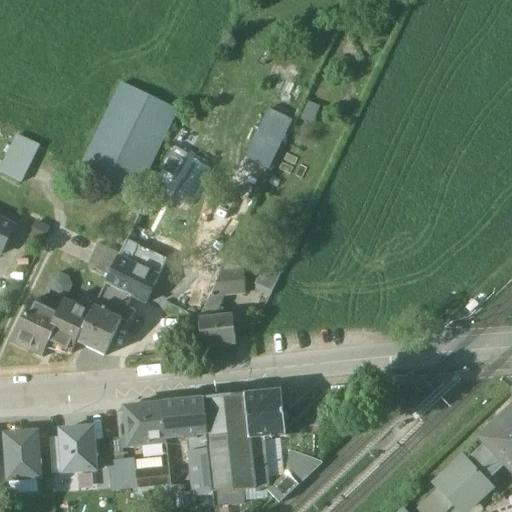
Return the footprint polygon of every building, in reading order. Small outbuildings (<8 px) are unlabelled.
[(177,110),(123,84),(79,174),(133,200),(177,110)] [(268,107),(247,159),(273,170),(295,118),(268,107)] [(39,147),(17,137),(0,172),(0,174),(21,184),(39,147)] [(165,171),(178,175),(186,152),(173,148),(165,171)] [(15,229),(0,221),(0,254),(2,256),(15,229)] [(165,261),(126,243),(120,256),(118,259),(157,278),(165,261)] [(120,256),(99,246),(89,266),(110,276),(118,259),(120,256)] [(118,259),(110,276),(106,285),(133,298),(146,304),(158,278),(157,278),(118,259)] [(281,274),(271,269),(268,276),(278,281),(281,274)] [(268,276),(257,271),(256,290),(270,297),(278,281),(268,276)] [(244,272),(222,274),(222,275),(211,296),(222,300),(224,296),(246,294),(244,272)] [(133,298),(106,285),(94,308),(121,322),(124,317),(132,322),(137,312),(129,307),(133,298)] [(222,300),(211,296),(199,321),(218,319),(217,313),(222,300)] [(91,315),(64,302),(59,314),(32,302),(12,344),(43,359),(50,344),(72,355),(77,344),(91,315)] [(121,322),(94,308),(91,315),(77,344),(103,356),(104,357),(121,322)] [(218,319),(199,321),(202,350),(236,346),(233,318),(218,319)] [(511,410),(481,440),(485,444),(466,462),(486,484),(505,466),(511,472),(511,390),(511,391),(511,396),(511,397),(511,410)] [(293,392),(204,402),(208,437),(209,453),(213,495),(227,494),(268,490),(263,440),(286,438),(283,411),(295,410),(293,392)] [(325,399),(308,401),(310,428),(323,428),(325,399)] [(204,402),(163,406),(166,442),(185,440),(208,437),(204,402)] [(163,406),(129,409),(127,410),(124,412),(123,416),(125,419),(126,421),(126,422),(119,423),(121,439),(122,440),(127,439),(128,450),(167,446),(166,442),(163,406)] [(93,432),(62,434),(62,440),(65,475),(96,472),(93,432)] [(37,435),(5,437),(9,483),(41,480),(37,435)] [(208,437),(185,440),(185,443),(188,442),(190,455),(209,453),(208,437)] [(121,439),(106,441),(108,465),(124,463),(122,440),(121,439)] [(53,476),(65,475),(62,440),(50,441),(53,476)] [(209,453),(190,455),(194,494),(194,499),(195,499),(213,497),(213,495),(209,453)] [(322,464),(291,453),(287,475),(299,487),(322,464)] [(465,461),(437,488),(459,511),(462,511),(489,487),(486,484),(466,462),(465,461)] [(170,472),(136,474),(137,489),(171,485),(170,472)] [(287,475),(268,493),(280,505),(299,487),(287,475)] [(185,487),(171,488),(173,511),(187,509),(186,495),(185,487)] [(194,494),(186,495),(187,509),(196,508),(195,499),(194,499),(194,494)] [(227,494),(213,495),(213,497),(214,509),(228,507),(227,494)]
